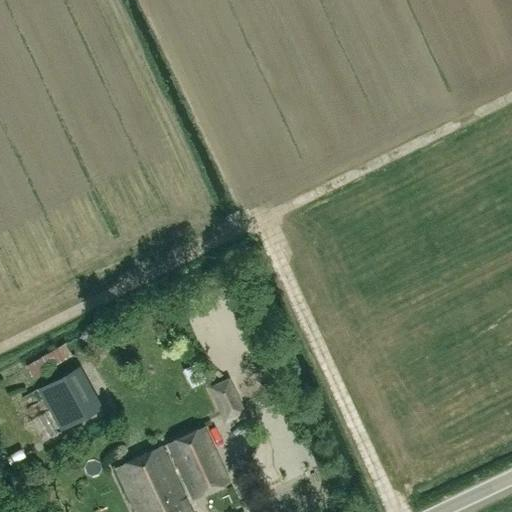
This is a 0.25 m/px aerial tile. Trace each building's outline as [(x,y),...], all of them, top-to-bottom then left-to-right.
[(64,344),(40,357),(48,370),(71,356),(64,344)] [(78,366),(37,389),(60,432),(101,409),(78,366)] [(229,376),(206,387),(223,425),(246,414),(229,376)] [(55,434),(44,414),(30,421),(42,442),(55,434)] [(192,498),(226,482),(200,427),(166,443),(192,498)] [(190,511),(160,446),(115,468),(135,511),(190,511)]
